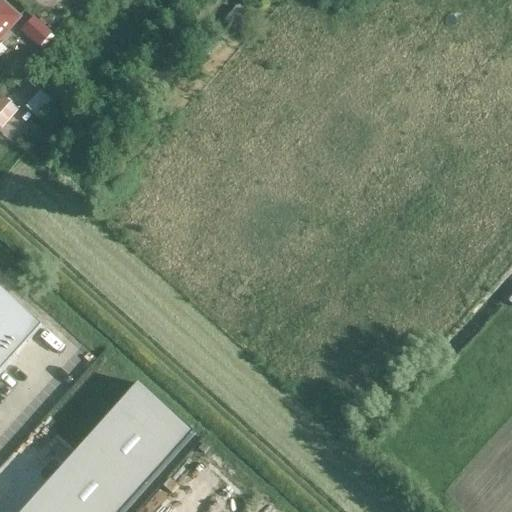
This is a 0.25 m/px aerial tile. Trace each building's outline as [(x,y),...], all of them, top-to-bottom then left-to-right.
[(0,1),(0,44),(2,43),(0,41),(0,39),(19,18),(0,1)] [(234,31),(246,17),(235,8),(224,21),(234,31)] [(35,15),(22,30),(41,46),(54,31),(35,15)] [(0,106),(0,130),(16,111),(4,101),(0,106)] [(0,374),(42,328),(0,289),(0,374)] [(139,383),(22,511),(124,511),(196,433),(139,383)]
